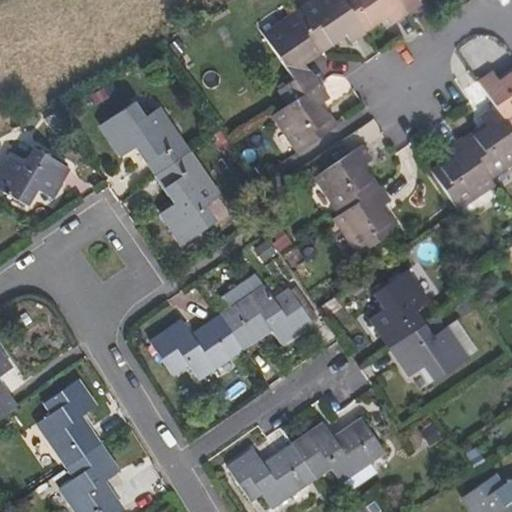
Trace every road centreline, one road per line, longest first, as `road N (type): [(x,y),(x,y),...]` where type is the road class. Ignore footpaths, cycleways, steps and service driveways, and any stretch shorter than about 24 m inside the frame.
road 1 (residential): [(44,256),(105,213),(151,280),(89,322)]
road 2 (residential): [(176,466),(333,367)]
road 3 (residential): [(89,322),(176,466)]
